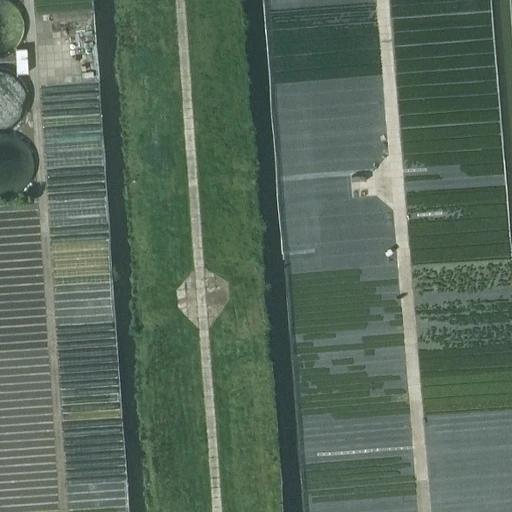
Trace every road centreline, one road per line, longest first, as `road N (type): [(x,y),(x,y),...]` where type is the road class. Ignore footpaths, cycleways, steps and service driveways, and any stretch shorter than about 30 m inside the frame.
road 1 (track): [(421,511),(378,0)]
road 2 (track): [(216,511),(179,0)]
road 3 (track): [(63,511),(29,0)]
